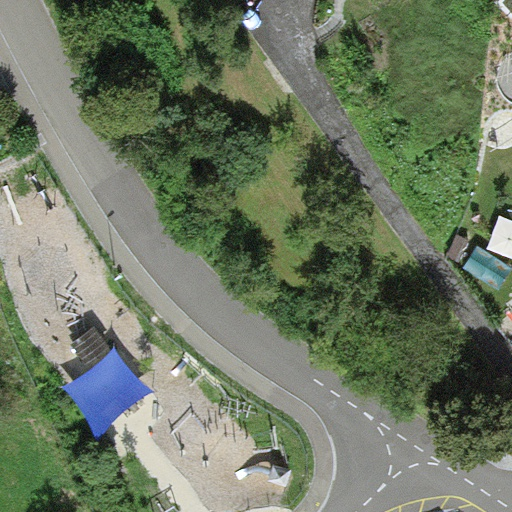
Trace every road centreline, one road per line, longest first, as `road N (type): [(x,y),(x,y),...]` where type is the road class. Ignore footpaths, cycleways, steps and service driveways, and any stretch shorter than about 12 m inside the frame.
road 1 (residential): [(399,456),(185,286),(86,160),(6,0)]
road 2 (residential): [(511,495),(491,481),(399,456)]
